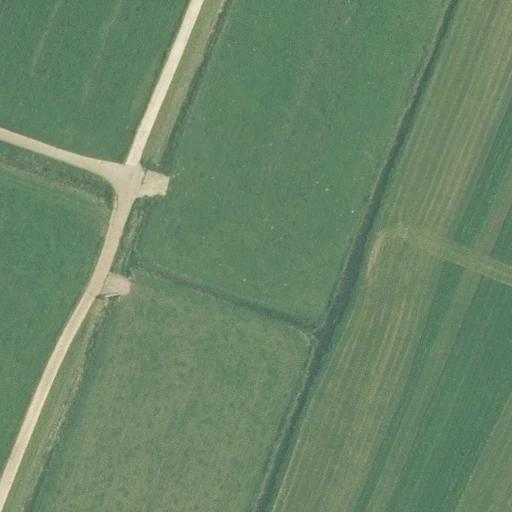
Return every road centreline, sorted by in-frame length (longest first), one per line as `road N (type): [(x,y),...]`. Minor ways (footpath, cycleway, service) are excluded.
road 1 (track): [(0,496),(63,340),(90,296),(196,0)]
road 2 (track): [(128,186),(0,140)]
